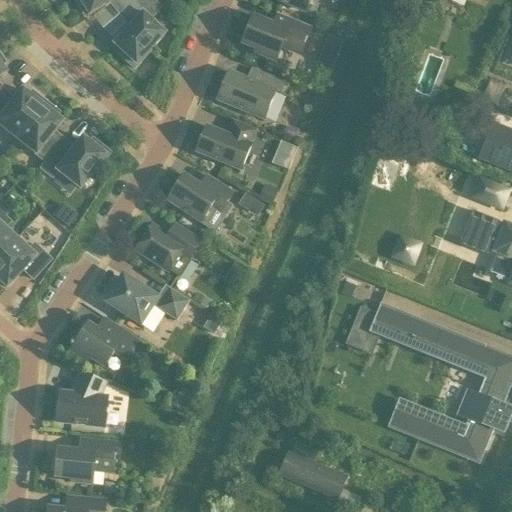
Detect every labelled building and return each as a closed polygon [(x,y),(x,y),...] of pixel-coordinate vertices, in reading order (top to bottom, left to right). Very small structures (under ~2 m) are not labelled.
[(120,15),(136,0),(73,0),(81,11),(85,8),(90,15),(110,2),(120,15)] [(136,0),(120,15),(131,27),(115,45),(121,50),(118,54),(134,69),(150,52),(149,51),(165,34),(150,20),(161,8),(152,0),(136,0)] [(276,0),(306,12),(310,0),(276,0)] [(254,18),(243,45),(258,51),(256,54),(276,62),(282,47),(291,51),(293,48),(302,51),(311,28),(284,16),(279,28),(254,18)] [(218,101),(264,120),(275,92),(281,95),(286,83),(260,72),(255,84),(229,73),(218,101)] [(0,125),(17,139),(46,103),(32,92),(30,96),(23,90),(14,101),(5,91),(0,95),(0,125)] [(401,120),(424,129),(427,121),(424,120),(429,108),(408,100),(401,120)] [(47,164),(65,141),(55,133),(63,122),(56,117),(59,113),(46,103),(17,139),(36,154),(36,155),(46,163),(47,164)] [(207,127),(196,153),(241,171),(251,145),(257,131),(235,122),(230,134),(226,135),(207,127)] [(511,142),(488,133),(478,159),(511,171),(511,142)] [(90,143),(83,138),(75,149),(65,141),(47,164),(46,163),(41,170),(53,179),(58,172),(81,190),(97,169),(98,170),(111,154),(93,140),(90,143)] [(283,140),(275,162),(290,167),(298,146),(283,140)] [(233,194),(212,180),(206,190),(184,176),(167,201),(215,233),(232,207),(227,204),(233,194)] [(478,179),(471,197),(501,209),(508,191),(478,179)] [(264,187),(259,197),(273,203),(277,193),(264,187)] [(239,204),(258,216),(263,209),(244,197),(239,204)] [(0,258),(17,240),(5,229),(11,223),(5,217),(10,211),(0,201),(0,258)] [(511,226),(503,224),(492,251),(511,258),(511,284),(511,285),(511,226)] [(200,242),(181,229),(173,241),(151,227),(136,250),(170,272),(181,254),(189,260),(200,242)] [(415,266),(423,241),(400,234),(392,258),(415,266)] [(17,240),(0,258),(0,283),(1,282),(8,288),(24,271),(34,280),(52,260),(35,245),(29,251),(17,240)] [(244,275),(234,268),(229,276),(241,284),(244,275)] [(122,278),(107,301),(121,310),(120,312),(141,326),(153,307),(177,322),(190,302),(170,289),(162,301),(137,285),(136,286),(122,278)] [(204,301),(196,296),(192,303),(200,308),(204,301)] [(471,457),(480,461),(493,429),(496,430),(504,408),(498,406),(511,371),(511,360),(379,308),(370,329),(486,376),(464,431),(397,405),(389,425),(470,458),(471,457)] [(139,342),(109,323),(102,333),(88,324),(70,352),(88,363),(91,359),(105,368),(114,353),(126,361),(139,342)] [(99,398),(105,383),(81,373),(72,396),(60,394),(57,422),(105,427),(108,399),(99,398)] [(171,404),(184,414),(194,400),(181,391),(171,404)] [(184,422),(172,416),(167,427),(178,433),(184,422)] [(114,469),(117,444),(87,440),(85,453),(58,450),(58,454),(53,454),(51,472),(56,472),(55,478),(71,479),(71,483),(92,485),(94,471),(104,472),(104,468),(114,469)] [(297,442),(292,453),(315,463),(319,452),(297,442)] [(288,452),(278,476),(338,501),(348,477),(288,452)] [(104,511),(106,502),(74,498),(72,511),(48,509),(48,511),(104,511)]
